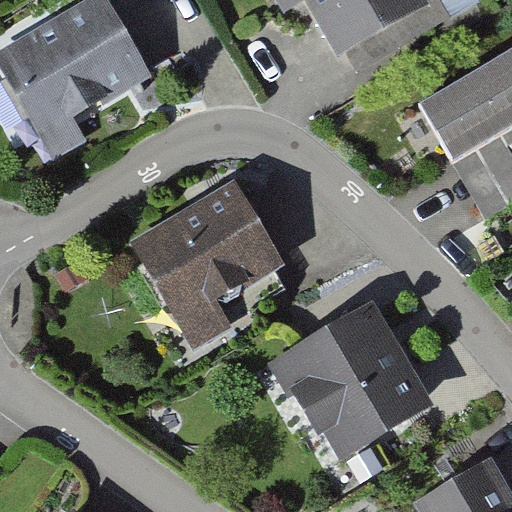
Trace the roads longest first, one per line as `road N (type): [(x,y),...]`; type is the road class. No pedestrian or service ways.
road 1 (residential): [(511,373),(432,271),(281,135),(209,137),(0,257)]
road 2 (residential): [(186,511),(0,378)]
